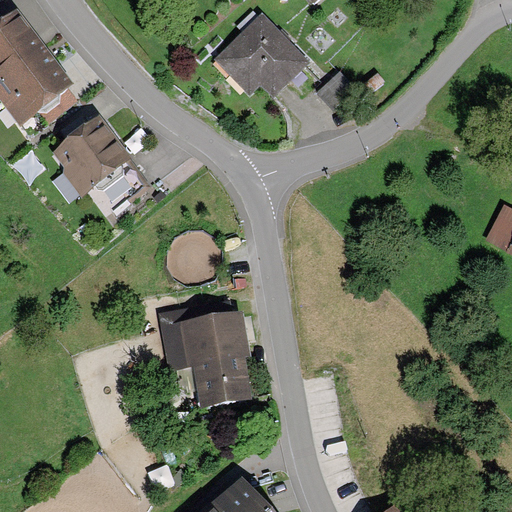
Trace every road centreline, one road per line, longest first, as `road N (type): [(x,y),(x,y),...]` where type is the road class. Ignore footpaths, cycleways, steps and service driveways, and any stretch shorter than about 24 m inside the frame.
road 1 (residential): [(248,180),(274,269),(303,462),(322,511)]
road 2 (residential): [(511,11),(474,33),(401,114),(367,136),(248,180)]
road 3 (residential): [(248,180),(128,76),(65,0)]
